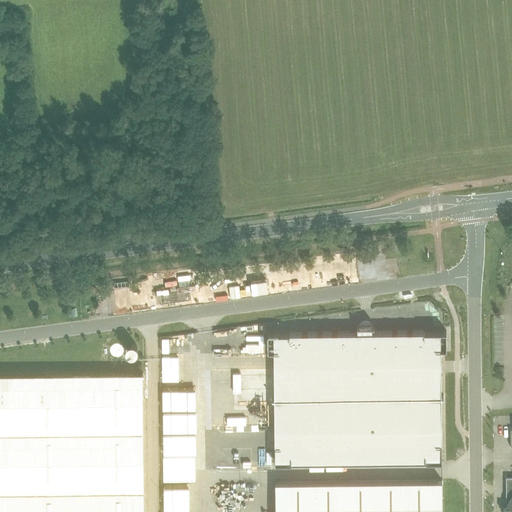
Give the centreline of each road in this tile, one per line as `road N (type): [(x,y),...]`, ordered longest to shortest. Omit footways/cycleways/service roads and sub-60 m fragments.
road 1 (unclassified): [(0,338),(476,275)]
road 2 (tertiary): [(0,267),(472,203)]
road 3 (unclassified): [(475,511),(476,275)]
